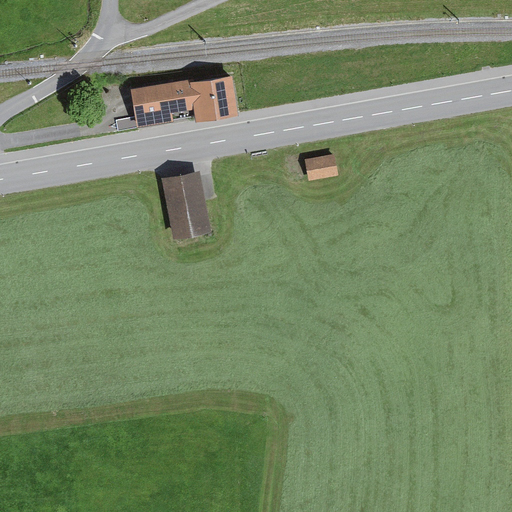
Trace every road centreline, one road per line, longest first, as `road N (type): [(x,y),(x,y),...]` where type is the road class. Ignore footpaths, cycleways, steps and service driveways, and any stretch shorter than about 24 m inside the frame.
road 1 (secondary): [(0,180),(511,90)]
road 2 (unclassified): [(0,117),(79,66),(106,36),(109,0)]
